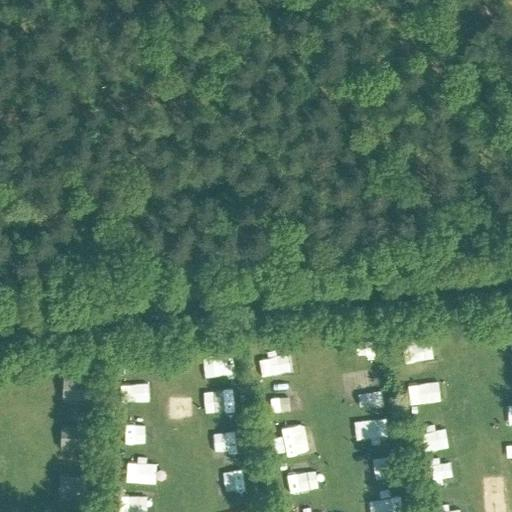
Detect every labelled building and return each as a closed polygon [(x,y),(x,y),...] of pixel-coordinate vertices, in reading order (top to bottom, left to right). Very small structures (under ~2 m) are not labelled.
[(286,366),(265,367),(266,387),(287,386),(286,366)] [(122,414),(132,415),(134,394),(125,393),(122,414)] [(271,428),(294,426),(293,406),(270,408),(271,428)] [(424,441),(428,460),(447,455),(443,436),(424,441)] [(221,445),(222,465),(242,464),(241,444),(221,445)] [(377,484),(381,501),(390,499),(387,482),(377,484)] [(291,505),(310,500),(306,485),(287,490),(291,505)] [(376,485),(365,487),(370,506),(380,504),(376,485)]
